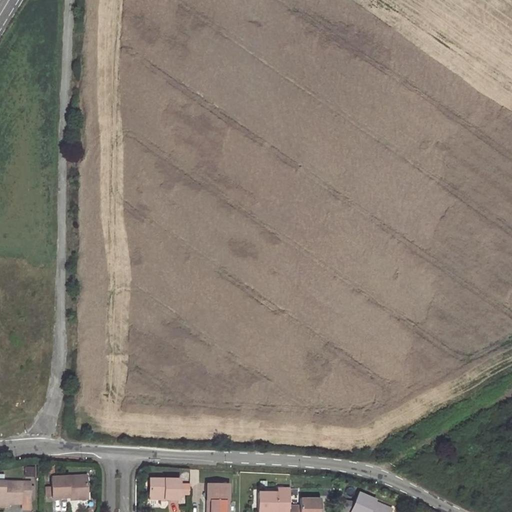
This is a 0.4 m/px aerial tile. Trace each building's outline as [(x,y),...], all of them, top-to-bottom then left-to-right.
[(90,477),(55,480),(55,489),(50,489),(51,499),(56,499),(56,500),(74,498),(91,497),(90,477)] [(180,479),(150,479),(150,499),(179,499),(180,495),(179,484),(180,479)] [(0,504),(12,505),(25,505),(25,511),(33,511),(33,501),(33,485),(0,484),(0,504)] [(180,495),(190,495),(190,484),(179,484),(180,495)] [(228,511),(229,484),(208,484),(208,501),(211,501),(210,511),(228,511)] [(288,511),(289,506),(289,488),(276,488),(276,491),(256,491),(256,511),(266,511),(276,511),(275,511),(288,511)] [(374,500),(358,493),(349,511),(350,511),(389,511),(391,509),(373,502),(374,500)] [(318,511),(318,498),(299,498),(298,505),(289,506),(288,511),(318,511)]
